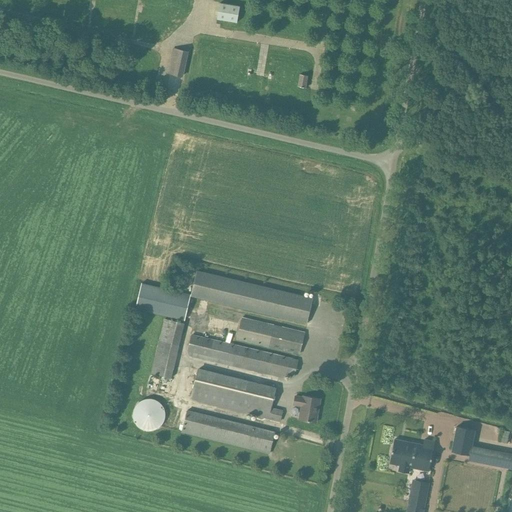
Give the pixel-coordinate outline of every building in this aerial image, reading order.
[(239,6),(219,3),(217,20),(237,23),(239,6)] [(187,52),(174,49),(168,73),(182,76),(187,52)] [(300,74),(298,87),(306,88),(308,76),(300,74)] [(197,270),(191,297),(307,324),(313,297),(197,270)] [(142,283),(136,309),(185,321),(190,299),(191,294),(142,283)] [(304,333),(242,318),(237,339),(299,354),(304,333)] [(184,324),(165,319),(151,374),(171,379),(173,369),(184,324)] [(298,361),(191,335),(187,355),(272,375),(284,378),(285,374),(294,377),(298,361)] [(275,389),(198,369),(190,398),(280,421),(283,411),(271,408),(275,389)] [(320,399),(303,396),(303,397),(295,396),(294,404),(302,406),(299,419),(307,421),(310,422),(310,421),(316,423),(316,422),(314,422),(317,408),(319,408),(320,399)] [(162,405),(160,403),(156,401),(153,401),(150,400),(146,401),(143,402),(140,404),(137,407),(136,410),(135,413),(134,417),(135,421),(136,424),(138,427),(140,429),(143,431),(146,433),(150,433),(154,433),(157,432),(160,430),(163,428),(165,425),(166,422),(167,418),(167,415),(166,411),(165,408),(162,405)] [(274,432),(187,410),(182,432),(269,453),(274,432)] [(475,430),(457,427),(452,452),(470,455),(475,430)] [(499,440),(509,442),(511,430),(501,429),(499,440)] [(408,473),(409,467),(429,471),(434,442),(424,440),(423,445),(394,440),(390,463),(400,465),(399,471),(408,473)] [(498,467),(511,469),(511,453),(501,452),(498,467)] [(411,488),(406,511),(423,511),(427,491),(411,488)]
